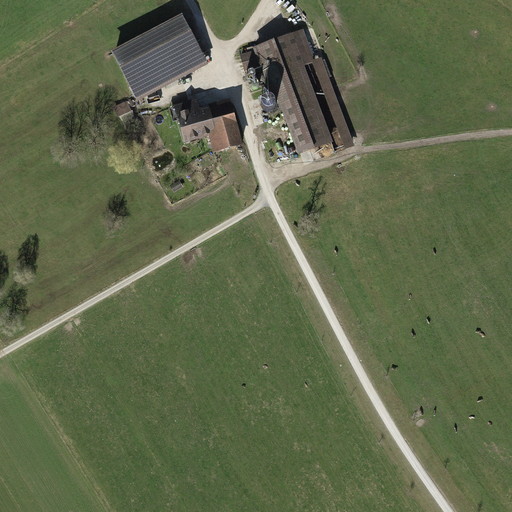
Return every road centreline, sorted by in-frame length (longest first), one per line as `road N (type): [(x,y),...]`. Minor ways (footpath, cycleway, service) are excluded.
road 1 (track): [(450,511),(409,456),(270,197),(221,57)]
road 2 (track): [(270,197),(0,364)]
